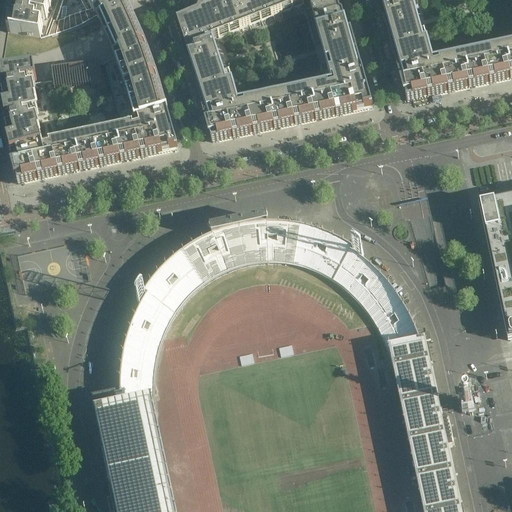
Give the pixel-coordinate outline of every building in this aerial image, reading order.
[(156,77),(148,53),(145,46),(142,39),(139,32),(135,23),(131,14),(127,7),(123,0),(16,0),(14,11),(13,11),(11,21),(10,21),(8,34),(40,39),(42,26),(36,25),(37,18),(46,20),(49,9),(50,9),(52,0),(85,0),(97,20),(98,22),(102,29),(105,37),(109,46),(114,57),(115,59),(120,75),(139,126),(45,146),(35,89),(28,91),(27,86),(20,88),(19,85),(37,83),(35,69),(1,74),(3,86),(2,86),(3,96),(2,96),(5,108),(3,108),(6,120),(4,120),(7,130),(6,130),(9,142),(7,142),(11,156),(10,156),(13,166),(12,167),(16,181),(17,181),(18,185),(23,184),(178,152),(172,131),(159,85),(158,85),(156,77)] [(93,21),(80,0),(57,0),(45,37),(69,30),(88,24),(93,21)] [(218,142),(218,143),(219,142),(219,143),(372,110),(366,89),(362,74),(357,54),(351,34),(348,35),(343,16),(340,15),(335,0),(225,0),(200,10),(199,15),(178,24),(190,60),(196,79),(196,80),(194,81),(206,125),(211,140),(211,139),(213,144),(218,142)] [(413,101),(414,101),(511,80),(511,0),(382,0),(383,2),(382,5),(387,24),(385,25),(390,45),(395,63),(401,83),(405,98),(406,98),(407,102),(413,101)] [(103,85),(100,63),(52,70),(53,82),(55,90),(64,89),(91,85),(91,87),(103,85)] [(511,199),(479,207),(508,344),(511,342),(511,199)] [(461,511),(460,506),(447,447),(444,448),(444,446),(447,445),(447,446),(450,445),(450,444),(452,444),(450,434),(447,424),(446,424),(445,424),(439,425),(439,423),(442,423),(432,378),(425,342),(428,341),(430,341),(429,335),(427,335),(424,336),(423,329),(415,331),(412,325),(403,309),(397,300),(388,288),(384,284),(380,279),(376,275),(371,270),(367,267),(362,263),(356,258),(351,256),(353,252),(348,249),(342,245),(338,243),(334,242),(328,239),(324,237),(320,236),(316,234),(292,228),(284,228),(277,228),(273,228),(268,228),(268,226),(267,220),(211,232),(212,236),(213,239),(209,241),(205,243),(202,245),(196,248),(191,250),(176,262),(174,264),(172,265),(168,268),(166,271),(163,274),(160,277),(157,280),(153,285),(149,290),(146,295),(145,297),(148,299),(147,301),(144,305),(142,309),(140,312),(139,314),(136,320),(134,324),(134,326),(132,330),(131,333),(130,337),(128,343),(124,358),(123,363),(122,370),(122,374),(121,378),(121,382),(121,387),(121,389),(121,395),(121,397),(116,396),(111,396),(93,400),(96,414),(99,424),(98,424),(99,437),(99,439),(101,449),(101,451),(102,450),(114,511),(461,511)] [(467,403),(466,403),(463,404),(464,411),(462,411),(462,412),(473,410),(473,409),(472,409),(471,406),(471,405),(470,402),(467,403)]
